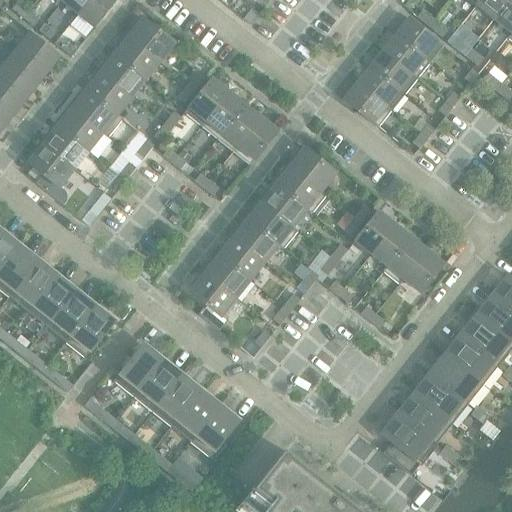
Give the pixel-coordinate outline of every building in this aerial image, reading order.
[(64,0),(63,2),(78,15),(90,0),(64,0)] [(117,0),(90,0),(78,15),(95,28),(117,0)] [(264,9),(271,0),(258,0),(256,3),(264,9)] [(480,0),(476,5),(494,20),(509,0),(480,0)] [(511,0),(509,0),(494,20),(511,33),(511,0)] [(12,11),(23,19),(29,12),(18,3),(12,11)] [(252,9),(243,20),(250,26),(259,15),(252,9)] [(416,18),(429,28),(435,21),(422,11),(416,18)] [(40,20),(29,12),(23,19),(34,28),(40,20)] [(134,26),(125,36),(158,63),(173,44),(143,20),(136,28),(134,26)] [(408,20),(395,36),(424,59),(437,43),(408,20)] [(448,31),(435,21),(429,28),(442,39),(448,31)] [(45,25),(39,32),(50,41),(56,33),(45,25)] [(16,50),(46,74),(59,56),(30,33),(16,50)] [(120,49),(114,57),(144,81),(158,63),(125,36),(117,47),(120,49)] [(395,36),(382,52),(417,80),(430,64),(424,59),(395,36)] [(452,47),(464,57),(470,50),(458,40),(452,47)] [(60,49),(71,58),(77,50),(66,41),(60,49)] [(3,66),(33,90),(46,74),(16,50),(3,66)] [(483,60),(470,50),(464,57),(477,67),(483,60)] [(382,52),(370,68),(404,96),(417,80),(382,52)] [(105,61),(97,72),(130,99),(144,81),(114,57),(108,64),(105,61)] [(0,70),(0,89),(20,105),(33,90),(3,66),(0,70)] [(370,68),(357,84),(386,107),(391,112),(404,96),(370,68)] [(464,79),(471,85),(479,76),(471,70),(464,79)] [(91,85),(85,92),(116,117),(130,99),(97,72),(88,82),(91,85)] [(197,73),(187,86),(195,92),(205,79),(197,73)] [(483,82),(495,92),(501,84),(488,74),(483,82)] [(189,108),(205,121),(206,122),(229,94),(212,80),(189,108)] [(378,128),(391,112),(386,107),(357,84),(344,101),(378,128)] [(511,96),(511,93),(501,84),(495,92),(508,102),(511,96)] [(184,104),(195,92),(187,86),(177,99),(184,104)] [(0,115),(7,122),(20,105),(0,89),(0,115)] [(77,97),(68,108),(101,135),(116,117),(85,92),(80,99),(77,97)] [(453,93),(445,102),(453,108),(460,99),(453,93)] [(201,127),(217,140),(244,106),(229,94),(206,122),(205,121),(201,127)] [(445,118),(453,108),(445,102),(438,112),(445,118)] [(217,140),(233,153),(260,118),(244,106),(217,140)] [(63,120),(57,128),(87,153),(101,135),(68,108),(60,118),(63,120)] [(174,112),(163,125),(171,131),(181,118),(174,112)] [(277,132),(260,118),(233,153),(249,166),(277,132)] [(161,144),(171,131),(163,125),(153,138),(161,144)] [(427,125),(420,134),(427,140),(435,131),(427,125)] [(48,133),(40,143),(73,170),(87,153),(57,128),(51,135),(48,133)] [(420,149),(427,140),(420,134),(412,144),(420,149)] [(136,154),(144,159),(154,146),(147,141),(136,154)] [(59,188),(73,170),(40,143),(32,154),(34,156),(28,164),(33,168),(43,176),(38,183),(35,185),(63,207),(65,204),(66,201),(66,199),(66,196),(65,194),(63,192),(59,188)] [(162,156),(173,165),(179,157),(178,157),(168,149),(162,156)] [(295,155),(287,165),(320,192),(321,191),(335,173),(304,149),(298,157),(295,155)] [(182,151),(178,157),(179,157),(187,164),(191,158),(182,151)] [(187,164),(179,157),(173,165),(181,171),(187,164)] [(129,163),(118,176),(125,182),(136,169),(129,163)] [(326,196),(321,191),(320,192),(287,165),(279,176),(281,178),(276,185),(306,210),(311,215),(326,196)] [(33,168),(27,175),(38,183),(43,176),(33,168)] [(194,182),(204,189),(209,182),(200,175),(194,182)] [(115,195),(125,182),(118,176),(108,189),(115,195)] [(219,190),(209,182),(204,189),(213,197),(219,190)] [(292,227),(306,210),(276,185),(270,193),(267,190),(258,201),(292,228),(292,227)] [(107,205),(100,199),(89,212),(97,218),(107,205)] [(298,232),(292,227),(292,228),(258,201),(250,211),(253,214),(247,221),(278,245),(277,246),(283,250),(298,232)] [(370,214),(363,207),(354,219),(362,225),(370,214)] [(355,241),(372,254),(395,226),(378,213),(355,241)] [(354,219),(343,232),(351,238),(362,225),(354,219)] [(263,263),(277,246),(278,245),(247,221),(241,228),(238,226),(230,237),(263,263)] [(372,254),(387,267),(388,267),(411,239),(395,226),(372,254)] [(0,233),(0,271),(20,246),(1,231),(0,233)] [(249,281),(263,263),(230,237),(222,247),(225,249),(219,257),(249,281)] [(387,267),(383,272),(400,286),(404,280),(427,251),(411,239),(388,267),(387,267)] [(341,244),(329,258),(337,264),(348,250),(341,244)] [(0,271),(0,290),(10,298),(39,261),(20,246),(0,271)] [(443,265),(427,251),(404,280),(420,293),(443,265)] [(235,299),(249,281),(219,257),(213,264),(210,262),(202,272),(235,299)] [(327,275),(337,264),(329,258),(320,269),(327,275)] [(10,298),(28,313),(58,276),(39,261),(10,298)] [(221,316),(235,299),(202,272),(193,283),(196,285),(190,293),(206,306),(198,315),(219,332),(227,321),(221,316)] [(318,278),(311,272),(301,285),(308,291),(318,278)] [(28,313),(47,328),(77,291),(58,276),(28,313)] [(511,312),(511,280),(506,276),(499,285),(501,286),(493,297),(511,312)] [(329,289),(338,297),(344,289),(334,282),(329,289)] [(353,297),(344,289),(338,297),(347,304),(353,297)] [(47,328),(66,343),(95,306),(77,291),(47,328)] [(293,295),(283,308),(290,313),(300,301),(293,295)] [(481,308),(475,315),(511,344),(511,312),(493,297),(483,309),(481,308)] [(115,321),(95,306),(66,343),(85,358),(115,321)] [(280,326),(290,313),(283,308),(272,320),(280,326)] [(361,315),(370,322),(376,315),(367,308),(361,315)] [(385,322),(376,315),(370,322),(379,330),(385,322)] [(470,326),(461,337),(498,366),(511,349),(511,344),(475,315),(468,324),(470,326)] [(0,339),(4,343),(10,336),(0,328),(0,339)] [(271,336),(264,331),(254,343),(261,349),(271,336)] [(450,347),(444,355),(483,386),(498,366),(461,337),(452,348),(450,347)] [(14,340),(9,346),(23,358),(29,351),(14,340)] [(114,382),(134,397),(163,360),(144,345),(114,382)] [(27,362),(42,373),(47,366),(33,355),(27,362)] [(439,365),(430,376),(467,406),(483,386),(444,355),(437,363),(439,365)] [(134,397),(153,412),(182,375),(163,360),(134,397)] [(62,378),(47,366),(42,373),(56,385),(62,378)] [(511,384),(511,377),(505,372),(502,376),(511,384)] [(153,412),(171,427),(201,390),(182,375),(153,412)] [(419,386),(412,394),(451,426),(467,406),(430,376),(421,388),(419,386)] [(171,427),(190,442),(220,405),(201,390),(171,427)] [(408,404),(399,416),(429,440),(429,441),(435,446),(451,426),(412,394),(406,403),(408,404)] [(239,421),(220,405),(190,442),(209,458),(239,421)] [(477,407),(474,411),(486,421),(490,417),(477,407)] [(95,416),(110,427),(115,420),(101,409),(95,416)] [(483,426),(486,421),(474,411),(470,416),(483,426)] [(421,450),(429,441),(429,440),(399,416),(390,427),(388,426),(380,435),(391,443),(383,454),(411,476),(428,455),(421,450)] [(130,432),(115,420),(110,427),(124,439),(130,432)] [(483,426),(479,431),(492,441),(499,432),(486,421),(483,426)] [(134,435),(129,442),(143,454),(149,447),(134,435)] [(446,446),(442,451),(455,461),(459,456),(446,446)] [(153,450),(147,457),(162,469),(167,462),(153,450)] [(451,465),(455,461),(442,451),(439,455),(451,465)] [(360,511),(284,452),(236,511),(360,511)] [(172,465),(166,472),(176,480),(182,473),(172,465)] [(182,473),(176,480),(191,492),(202,479),(189,469),(184,475),(182,473)]
